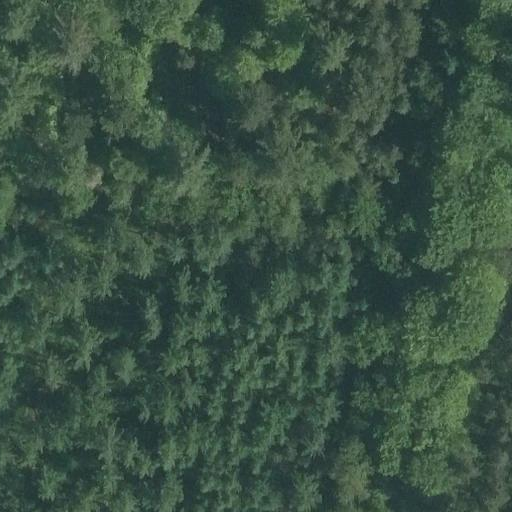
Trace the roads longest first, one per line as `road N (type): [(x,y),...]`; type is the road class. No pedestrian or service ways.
road 1 (track): [(511,252),(448,202),(418,198),(0,185)]
road 2 (track): [(381,511),(492,0)]
